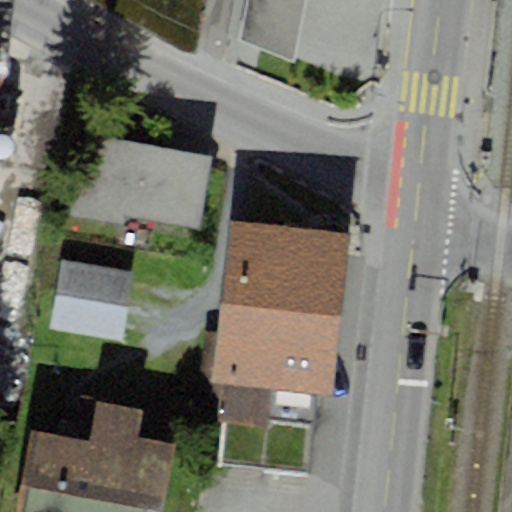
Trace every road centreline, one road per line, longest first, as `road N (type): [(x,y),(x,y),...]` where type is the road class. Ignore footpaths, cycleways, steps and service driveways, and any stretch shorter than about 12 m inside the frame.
road 1 (tertiary): [(0,1),(418,219)]
road 2 (secondary): [(386,511),(418,219)]
road 3 (secondary): [(418,219),(442,0)]
